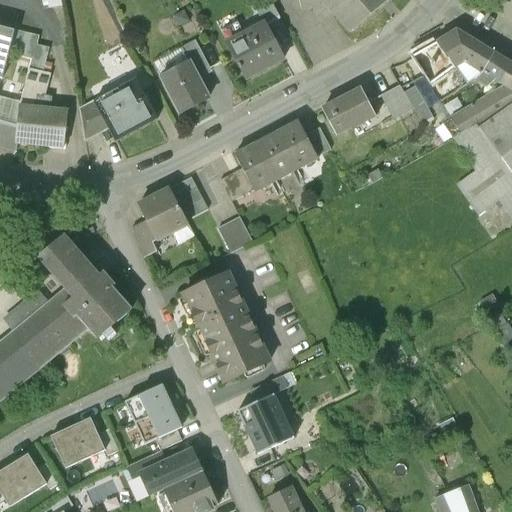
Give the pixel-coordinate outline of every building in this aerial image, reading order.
[(318,0),(321,2),(348,34),(387,1),(386,0),(318,0)] [(0,80),(5,82),(14,50),(23,52),(22,57),(34,60),(31,71),(43,74),(49,50),(37,46),(39,38),(12,31),(17,12),(0,7),(0,80)] [(178,28),(188,23),(183,13),(173,19),(178,28)] [(266,28),(226,49),(244,82),(283,61),(266,28)] [(463,65),(482,74),(493,55),(455,32),(436,44),(454,71),(463,65)] [(429,88),(454,71),(436,44),(411,58),(427,84),(429,88)] [(184,57),(189,65),(197,80),(211,73),(198,50),(184,57)] [(493,82),(499,86),(511,65),(493,55),(482,74),(475,83),(485,91),(493,82)] [(158,81),(177,118),(208,101),(197,80),(189,65),(158,81)] [(511,66),(511,65),(499,86),(504,88),(511,93),(511,66)] [(31,71),(20,110),(49,113),(51,100),(44,98),(51,76),(43,74),(31,71)] [(136,83),(97,103),(111,129),(118,142),(157,122),(136,83)] [(427,84),(416,92),(427,112),(440,105),(429,88),(427,84)] [(398,88),(380,98),(393,121),(413,110),(421,124),(431,118),(427,112),(416,92),(414,89),(403,96),(398,88)] [(451,120),(460,135),(475,126),(478,130),(511,107),(511,93),(504,88),(451,120)] [(361,92),(323,112),(337,139),(375,119),(361,92)] [(90,140),(111,129),(97,103),(83,111),(90,140)] [(500,163),(511,178),(511,107),(478,130),(500,163)] [(69,115),(49,113),(20,110),(18,129),(16,147),(65,152),(69,115)] [(18,129),(0,124),(0,150),(14,154),(16,147),(18,129)] [(298,124),(277,135),(297,171),(318,159),(305,137),(298,124)] [(511,223),(511,178),(500,163),(478,130),(475,126),(460,135),(453,140),(476,173),(457,187),(479,218),(498,203),(511,223)] [(319,129),(305,137),(318,159),(332,152),(319,129)] [(277,135),(256,146),(276,182),(297,171),(277,135)] [(255,193),(276,182),(256,146),(235,158),(242,171),(253,191),(255,193)] [(232,203),(253,191),(242,171),(221,182),(232,203)] [(188,227),(171,191),(136,208),(145,225),(154,244),(188,227)] [(219,230),(231,255),(252,244),(239,219),(219,230)] [(131,232),(145,260),(156,255),(152,245),(154,244),(145,225),(131,232)] [(0,404),(88,331),(98,342),(130,315),(110,290),(114,287),(104,275),(99,280),(66,240),(40,261),(65,291),(0,345),(0,404)] [(228,276),(179,298),(220,390),(269,368),(228,276)] [(1,319),(11,331),(38,310),(29,298),(1,319)] [(492,334),(494,333),(505,327),(497,313),(484,321),(492,334)] [(511,334),(506,326),(505,327),(494,333),(508,355),(511,351),(511,334)] [(135,400),(144,421),(174,408),(164,387),(135,400)] [(273,396),(237,412),(257,456),(293,439),(273,396)] [(183,429),(174,408),(144,421),(154,442),(183,429)] [(53,440),(66,470),(104,455),(97,437),(92,425),(53,440)] [(111,432),(97,437),(104,455),(106,459),(120,454),(111,432)] [(165,493),(203,475),(193,454),(140,476),(152,500),(165,493)] [(0,476),(0,493),(9,509),(45,488),(36,472),(29,460),(0,476)] [(49,465),(36,472),(45,488),(48,492),(61,485),(49,465)] [(203,475),(165,493),(174,511),(202,511),(218,505),(203,475)] [(300,511),(290,489),(266,500),(271,511),(300,511)] [(474,511),(468,489),(435,503),(438,511),(474,511)] [(49,511),(73,511),(77,510),(70,498),(49,511)]
